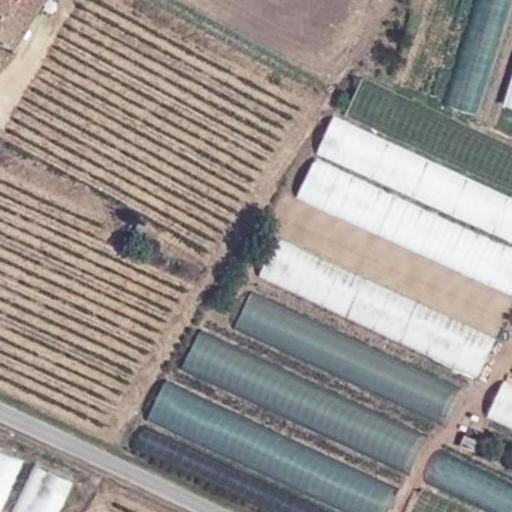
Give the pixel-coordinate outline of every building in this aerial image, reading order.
[(38,0),(0,0),(0,31),(15,40),(38,0)] [(511,193),(336,114),(319,152),(511,239),(511,193)] [(497,334),(278,233),(259,273),(478,375),(497,334)] [(465,384),(281,304),(265,340),(449,420),(465,384)] [(362,400),(216,336),(198,377),(344,442),(362,400)] [(511,382),(506,380),(490,416),(511,426),(511,382)] [(387,511),(399,486),(189,390),(169,434),(340,511),(387,511)] [(0,511),(10,511),(35,460),(0,443),(0,511)] [(60,511),(75,479),(35,460),(10,511),(60,511)]
